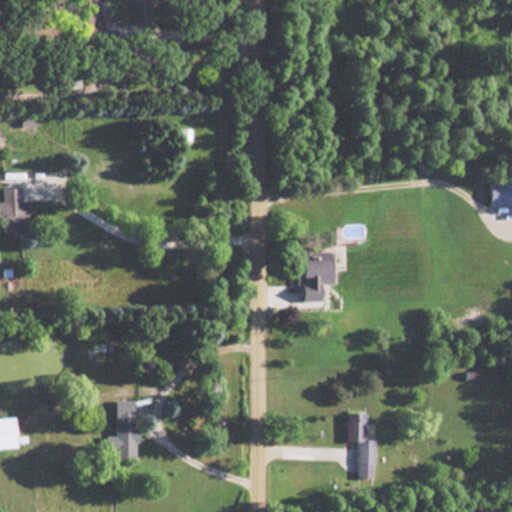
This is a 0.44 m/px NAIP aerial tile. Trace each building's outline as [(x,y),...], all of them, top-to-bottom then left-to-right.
[(100,0),(73,0),(73,37),(100,37),(100,0)] [(511,182),(489,183),(490,205),(511,204),(511,182)] [(0,232),(30,232),(29,200),(24,200),(24,188),(2,188),(3,201),(0,201),(0,232)] [(328,300),(328,285),(340,285),(341,267),(326,267),(326,264),(300,264),(299,300),(328,300)] [(116,436),(107,436),(107,458),(137,459),(139,400),(117,399),(116,436)] [(366,413),(346,413),(346,441),(354,441),(353,477),(373,478),(374,440),(365,439),(366,413)] [(0,447),(21,446),(20,417),(0,417),(0,447)]
